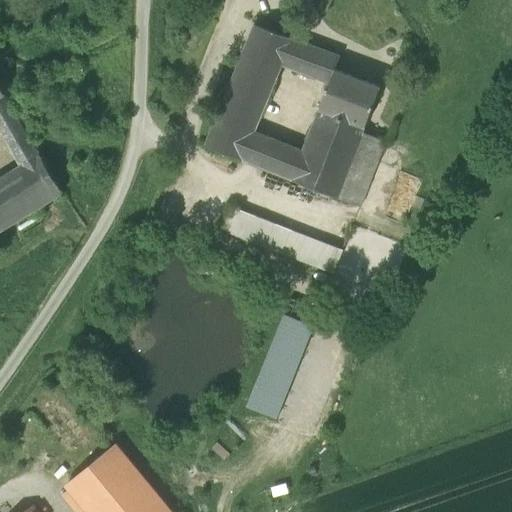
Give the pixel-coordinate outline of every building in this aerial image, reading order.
[(388,136),(366,127),(320,108),(303,151),(253,131),(280,63),(330,83),(336,69),(341,56),(291,37),(255,22),(207,144),(242,159),(245,160),(292,178),(338,197),(360,206),(361,205),(388,136)] [(320,108),(366,127),(381,87),(336,69),(330,83),(320,108)] [(0,97),(0,128),(21,166),(40,154),(5,94),(0,97)] [(0,231),(62,193),(40,154),(21,166),(0,179),(0,231)] [(225,232),(334,274),(344,249),(234,207),(225,232)] [(247,407),(277,419),(315,326),(285,314),(247,407)] [(170,511),(117,446),(67,486),(70,490),(63,495),(76,511),(170,511)]
